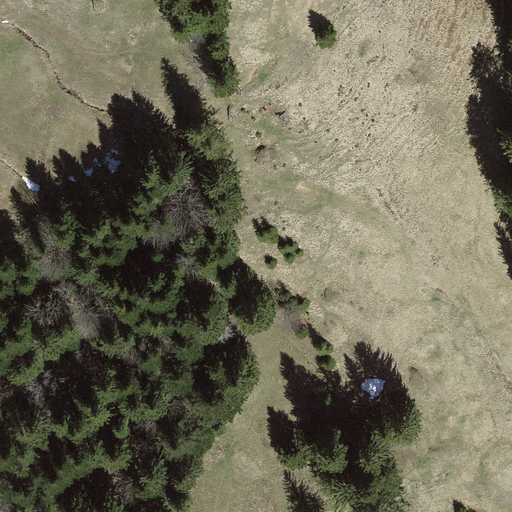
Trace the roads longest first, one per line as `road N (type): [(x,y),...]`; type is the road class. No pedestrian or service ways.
road 1 (track): [(333,203),(380,230),(465,313),(511,373)]
road 2 (track): [(265,68),(225,89),(213,108),(250,175),(333,203)]
